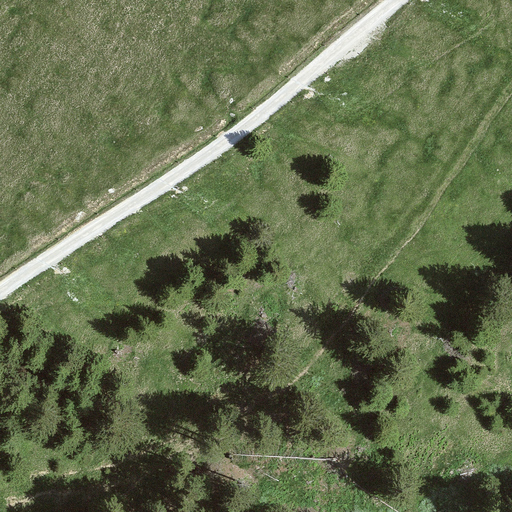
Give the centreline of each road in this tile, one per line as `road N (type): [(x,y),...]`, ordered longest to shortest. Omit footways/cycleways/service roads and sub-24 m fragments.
road 1 (track): [(0,487),(159,454),(297,364),(397,246),(511,84)]
road 2 (track): [(0,286),(408,0)]
